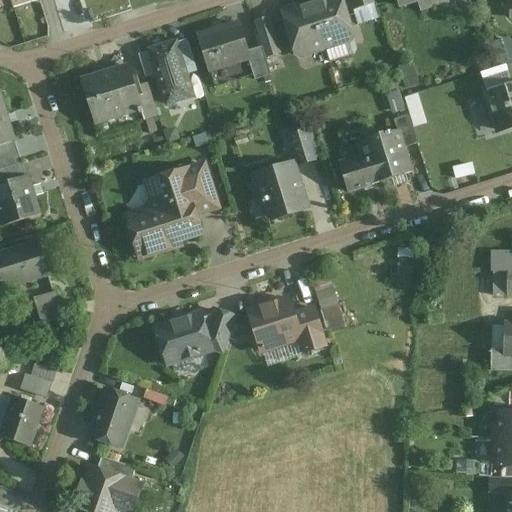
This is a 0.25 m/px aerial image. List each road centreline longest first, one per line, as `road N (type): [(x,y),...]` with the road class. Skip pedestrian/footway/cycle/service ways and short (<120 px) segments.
road 1 (residential): [(110,311),(511,190)]
road 2 (residential): [(110,311),(35,54)]
road 3 (residential): [(39,511),(110,311)]
road 4 (residential): [(211,0),(35,54)]
